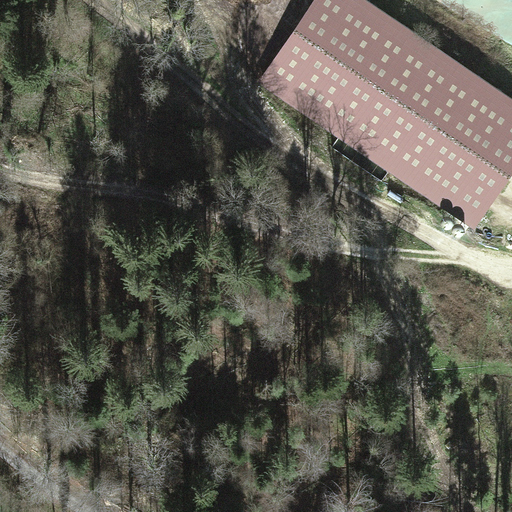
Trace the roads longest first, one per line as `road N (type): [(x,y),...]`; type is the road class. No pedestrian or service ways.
road 1 (track): [(511,304),(479,309),(266,280),(121,224),(0,157)]
road 2 (track): [(120,0),(256,129),(338,188),(453,242),(511,257)]
